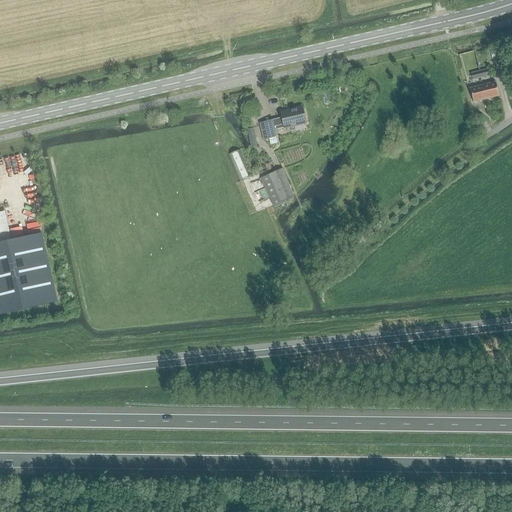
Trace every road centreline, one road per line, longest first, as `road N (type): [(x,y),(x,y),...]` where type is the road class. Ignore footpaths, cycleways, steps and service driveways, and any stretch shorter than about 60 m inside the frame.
road 1 (tertiary): [(0,123),(511,3)]
road 2 (motorway): [(511,327),(0,381)]
road 3 (motorway): [(511,425),(0,419)]
road 4 (motorway): [(0,460),(511,466)]
